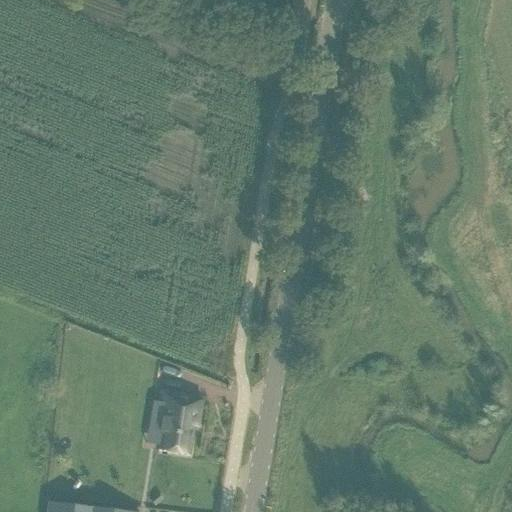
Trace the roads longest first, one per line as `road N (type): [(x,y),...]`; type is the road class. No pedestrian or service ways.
road 1 (tertiary): [(250,511),(340,0)]
road 2 (track): [(464,0),(470,193),(453,269),(511,354)]
